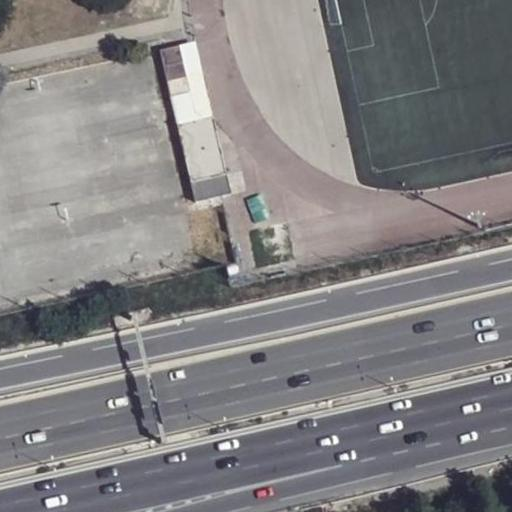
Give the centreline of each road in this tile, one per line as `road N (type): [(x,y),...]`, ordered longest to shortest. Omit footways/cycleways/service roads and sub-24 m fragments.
road 1 (motorway): [(511,328),(0,445)]
road 2 (motorway): [(511,270),(0,383)]
road 3 (motorway): [(86,511),(346,454)]
road 4 (motorway): [(346,454),(511,415)]
road 5 (motorway): [(197,511),(346,454)]
